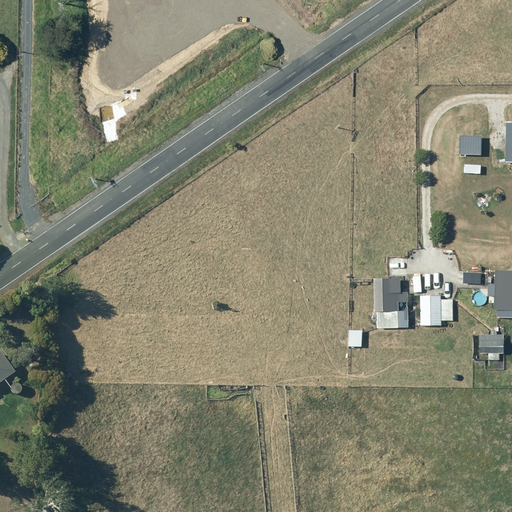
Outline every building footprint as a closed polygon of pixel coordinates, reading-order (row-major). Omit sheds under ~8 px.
[(482,134),(461,134),(460,153),(482,154),(482,134)] [(410,225),(396,225),(396,236),(410,236),(410,225)] [(511,269),(496,268),(495,281),(489,280),(488,294),(494,294),(493,307),(511,308),(511,269)] [(403,277),(377,278),(378,311),(401,310),(401,301),(410,301),(410,291),(404,291),(403,277)] [(422,295),(422,325),(443,325),(442,294),(422,295)] [(501,353),(506,353),(506,334),(482,334),(482,353),(491,353),(491,360),(501,360),(501,353)] [(0,382),(16,371),(0,348),(0,382)]
